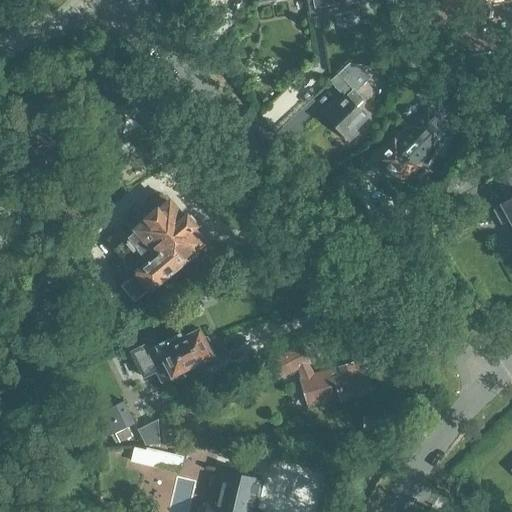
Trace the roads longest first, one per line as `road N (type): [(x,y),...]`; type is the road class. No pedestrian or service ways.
road 1 (residential): [(480,383),(132,0)]
road 2 (residential): [(380,511),(480,383)]
